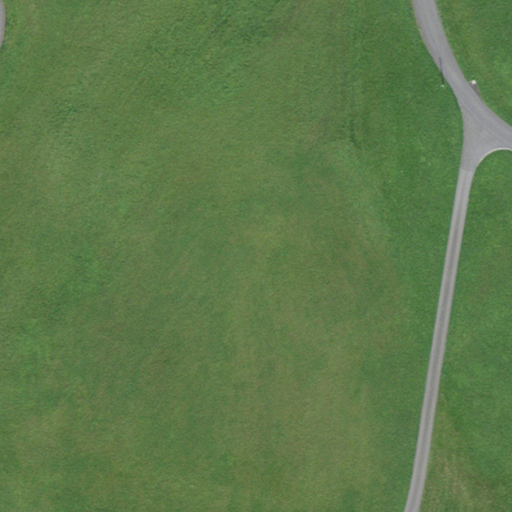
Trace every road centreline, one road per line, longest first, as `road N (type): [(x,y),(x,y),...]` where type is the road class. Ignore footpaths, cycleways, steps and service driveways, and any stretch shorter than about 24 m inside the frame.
road 1 (track): [(413,511),(481,118)]
road 2 (unclassified): [(424,0),(452,74),(481,118),(511,140)]
